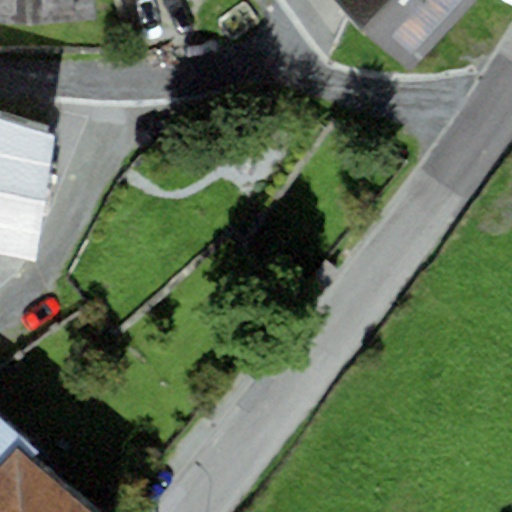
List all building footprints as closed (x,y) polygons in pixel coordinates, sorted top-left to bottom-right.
[(0,0),(0,11),(79,13),(79,0),(0,0)] [(465,0),(343,0),(354,10),(407,62),(465,0)] [(0,112),(0,245),(31,250),(44,179),(54,128),(0,112)] [(0,463),(17,444),(31,456),(36,451),(0,419),(0,463)] [(17,444),(0,463),(0,511),(94,511),(31,456),(17,444)]
